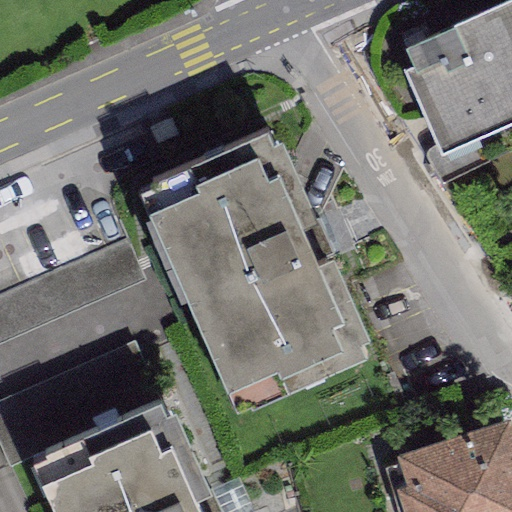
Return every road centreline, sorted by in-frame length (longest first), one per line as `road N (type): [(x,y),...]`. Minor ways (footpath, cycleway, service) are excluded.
road 1 (residential): [(294,6),(511,363)]
road 2 (residential): [(294,6),(0,140)]
